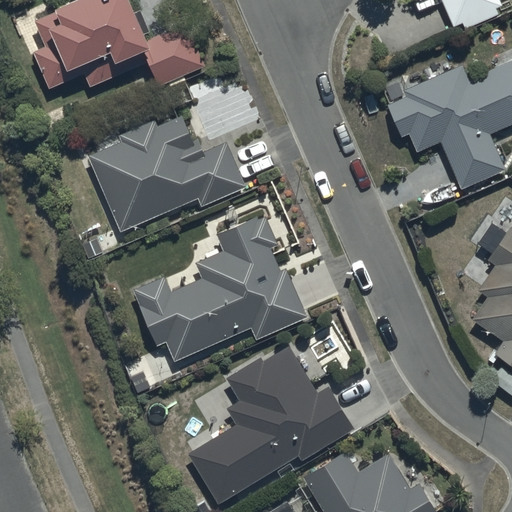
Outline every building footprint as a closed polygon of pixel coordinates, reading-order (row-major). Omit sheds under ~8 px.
[(55,0),(57,4),(34,14),(44,38),(32,43),(47,80),(82,66),(88,80),(147,55),(157,79),(204,60),(186,17),(148,33),(144,24),(148,22),(139,0),(137,0),(133,2),(132,0),(55,0)] [(497,0),(443,0),(452,19),(461,15),(465,23),(498,9),(495,1),(497,0)] [(511,54),(468,73),(462,59),(439,68),(435,58),(421,64),(423,69),(385,86),(390,97),(386,98),(400,131),(408,128),(415,145),(439,135),(459,182),(504,163),(489,126),(511,116),(511,54)] [(120,135),(86,149),(118,225),(196,192),(200,200),(244,182),(225,136),(203,146),(197,132),(192,134),(181,109),(156,120),(153,113),(117,128),(120,135)] [(164,336),(173,354),(249,321),(254,332),(306,310),(285,262),(279,264),(269,242),(277,239),(265,210),(258,213),(256,209),(215,227),(222,244),(194,256),(201,272),(170,285),(163,269),(132,283),(156,339),(164,336)] [(511,219),(511,221),(509,219),(486,252),(495,257),(477,283),(486,289),(470,311),(502,333),(493,346),(511,358),(511,219)] [(236,417),(187,446),(217,496),(273,462),(280,473),(293,465),(286,454),(297,448),(300,453),(351,422),(326,380),(316,387),(287,340),(261,356),(258,352),(225,372),(237,393),(225,399),(236,417)] [(344,445),(301,471),(326,511),(433,511),(439,509),(418,476),(408,482),(387,447),(356,466),(352,459),(356,456),(350,446),(346,448),(344,445)] [(297,511),(286,494),(255,511),(297,511)]
